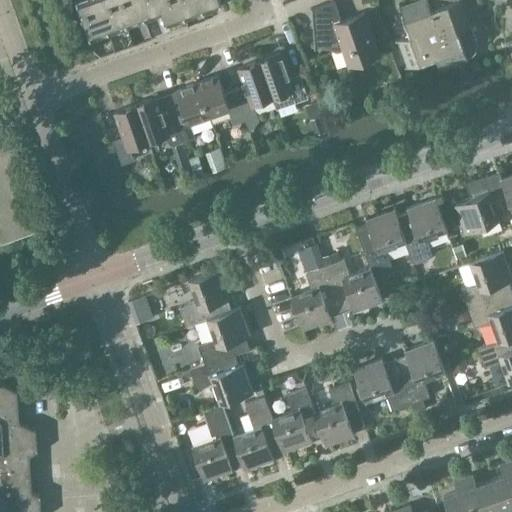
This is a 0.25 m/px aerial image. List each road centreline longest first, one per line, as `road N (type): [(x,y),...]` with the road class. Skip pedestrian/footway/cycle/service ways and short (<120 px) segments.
road 1 (unclassified): [(234,227),(511,130)]
road 2 (residential): [(234,227),(284,360),(395,323)]
road 3 (residential): [(35,102),(248,23),(260,14),(261,0)]
road 4 (residential): [(181,511),(93,276)]
road 5 (residential): [(248,511),(474,433)]
road 6 (residential): [(93,276),(35,102)]
road 7 (unclassified): [(93,276),(234,227)]
